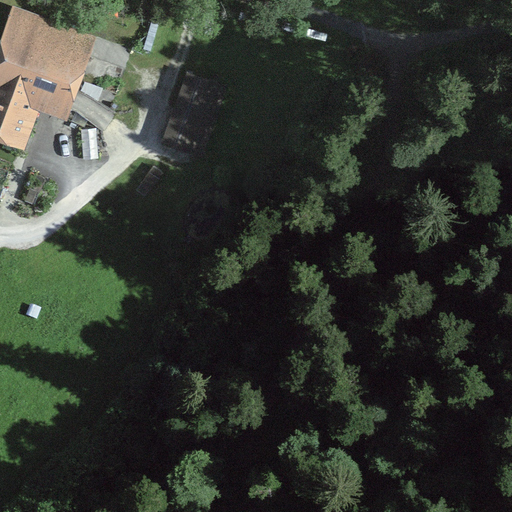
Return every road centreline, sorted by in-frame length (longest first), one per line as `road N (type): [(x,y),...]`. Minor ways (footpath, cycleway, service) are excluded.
road 1 (track): [(395,36),(388,152),(368,209),(313,303)]
road 2 (track): [(395,36),(205,0)]
